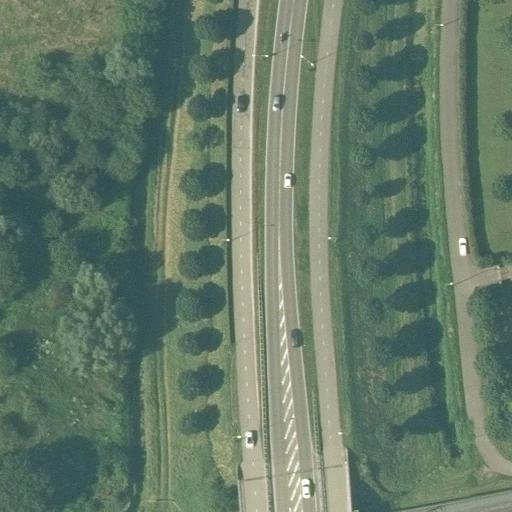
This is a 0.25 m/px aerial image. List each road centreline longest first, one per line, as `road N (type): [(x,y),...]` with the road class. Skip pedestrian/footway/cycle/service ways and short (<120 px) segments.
road 1 (secondary): [(297,511),(278,210),(294,0)]
road 2 (unclassified): [(336,511),(318,265),(333,0)]
road 3 (unclassified): [(249,0),(240,117),(256,511)]
